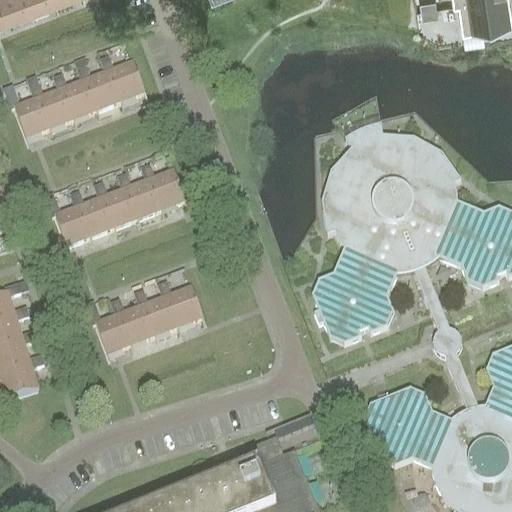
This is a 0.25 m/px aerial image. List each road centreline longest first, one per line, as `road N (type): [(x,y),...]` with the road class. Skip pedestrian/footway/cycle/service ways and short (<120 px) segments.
road 1 (residential): [(160,0),(302,376)]
road 2 (residential): [(43,484),(102,441),(302,376)]
